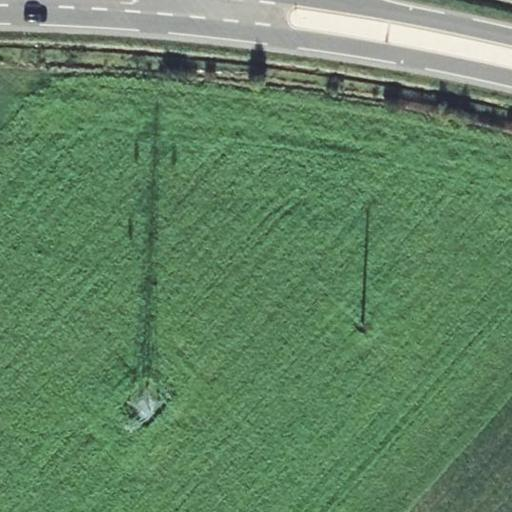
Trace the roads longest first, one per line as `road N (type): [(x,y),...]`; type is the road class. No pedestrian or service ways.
road 1 (secondary): [(0,17),(283,35),(511,78)]
road 2 (secondary): [(511,37),(324,1)]
